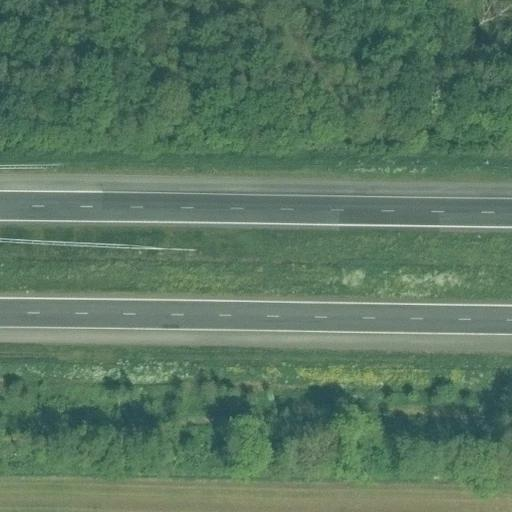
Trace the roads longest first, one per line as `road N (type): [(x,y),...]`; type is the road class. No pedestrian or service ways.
road 1 (motorway): [(0,315),(511,314)]
road 2 (motorway): [(511,208),(0,208)]
